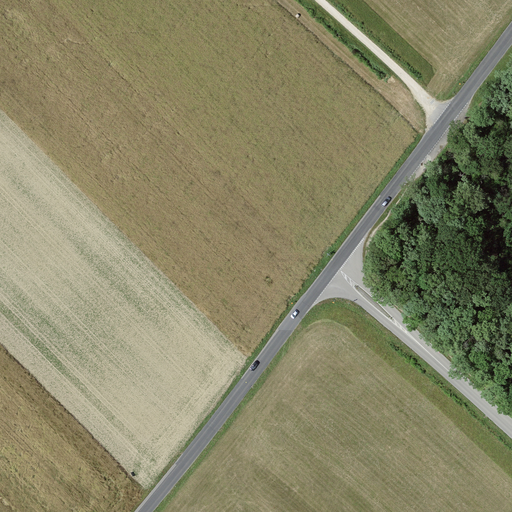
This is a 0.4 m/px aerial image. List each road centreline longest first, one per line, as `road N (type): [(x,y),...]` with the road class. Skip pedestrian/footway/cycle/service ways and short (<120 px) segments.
road 1 (tertiary): [(331,270),(143,511)]
road 2 (tertiary): [(511,35),(331,270)]
road 3 (tertiary): [(511,428),(331,270)]
road 4 (track): [(444,123),(419,89),(321,0)]
